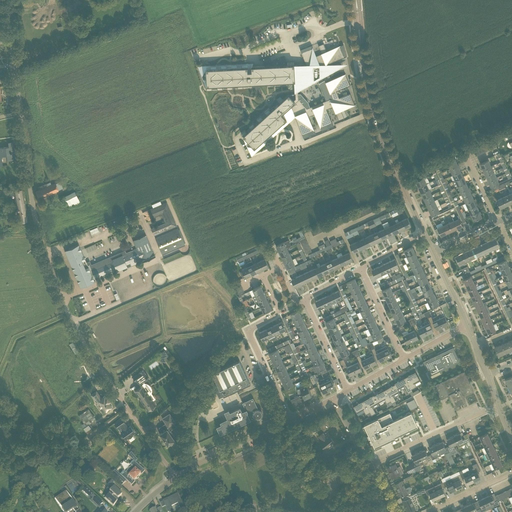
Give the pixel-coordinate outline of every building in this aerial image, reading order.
[(215,65),(216,69),(210,69),(210,65),(205,66),(205,69),(205,77),(207,77),(207,78),(205,79),(206,86),(206,90),(211,89),(211,86),(216,86),(217,89),(222,89),(222,85),(227,85),(227,89),(233,88),(232,85),(238,84),(238,88),(243,88),(243,84),(295,81),(295,94),(291,94),(289,95),(271,111),(269,108),(265,112),(267,114),(263,118),(261,115),(257,119),(259,121),(255,125),(253,122),(249,126),(251,128),(247,132),(245,129),(241,133),(243,136),(248,141),(250,140),(251,141),(249,143),(254,148),(255,148),(257,151),(261,147),(259,145),(262,141),(265,144),(269,140),(267,137),(270,134),(273,137),(277,133),(274,130),(293,113),(302,135),(304,138),(315,134),(314,130),(308,116),(315,114),(320,127),(322,131),(333,126),(332,123),(326,109),(333,106),(339,120),(344,118),(344,117),(341,110),(344,109),(355,105),(355,104),(353,100),(350,93),(339,97),(336,91),(350,85),(347,78),(345,74),(331,80),(329,74),(332,72),(329,66),(327,66),(326,65),(345,57),(347,56),(345,50),(343,44),(340,46),(327,51),(324,44),(323,43),(318,45),(321,54),(316,56),(312,47),(312,45),(300,50),(301,52),(306,65),(305,65),(299,67),(298,65),(294,65),(294,64),(251,67),(250,65),(248,65),(247,65),(247,67),(242,67),(242,64),(237,64),(237,67),(231,68),(231,64),(226,65),(226,68),(221,68),(221,65),(215,65)] [(11,147),(6,147),(0,147),(0,166),(3,166),(2,157),(7,156),(8,160),(15,159),(14,152),(11,153),(11,150),(11,147)] [(452,161),(450,157),(443,160),(444,164),(447,163),(449,169),(458,165),(455,159),(452,161)] [(491,166),(488,160),(480,164),(483,170),(491,166)] [(438,167),(436,163),(434,164),(438,174),(440,173),(442,172),(440,168),(439,169),(438,167)] [(449,169),(452,175),(460,171),(458,165),(449,169)] [(485,175),(493,172),(496,170),(493,165),(491,166),(483,170),(485,175)] [(460,171),(452,175),(455,180),(463,177),(460,171)] [(496,177),(493,172),(485,175),(488,181),(496,177)] [(418,187),(426,183),(423,177),(415,181),(418,187)] [(463,177),(455,180),(452,181),(455,187),(457,186),(466,183),(463,177)] [(499,183),(496,177),(488,181),(491,187),(499,183)] [(431,188),(429,182),(426,183),(418,187),(421,193),(429,189),(431,188)] [(39,190),(35,191),(38,199),(43,197),(58,190),(55,183),(48,186),(46,183),(37,187),(39,190)] [(460,192),(468,188),(466,183),(457,186),(460,192)] [(463,197),(471,194),(468,188),(460,192),(458,193),(459,195),(461,195),(463,197)] [(13,190),(9,191),(10,196),(14,195),(17,209),(16,210),(16,211),(17,211),(19,222),(23,221),(28,221),(26,209),(22,189),(17,190),(13,190)] [(431,195),(429,189),(421,193),(423,198),(431,195)] [(69,208),(80,202),(74,191),(63,197),(69,208)] [(465,203),(473,199),(471,194),(463,197),(465,203)] [(431,195),(423,198),(426,204),(434,200),(431,195)] [(508,195),(502,197),(506,205),(511,203),(508,195)] [(506,205),(502,197),(496,200),(500,208),(506,205)] [(465,203),(463,204),(466,210),(468,209),(476,205),(473,199),(465,203)] [(426,204),(429,210),(437,206),(434,200),(426,204)] [(165,222),(151,228),(154,235),(177,225),(167,202),(161,204),(153,208),(148,210),(151,218),(161,214),(165,222)] [(468,209),(470,215),(471,215),(479,211),(476,205),(468,209)] [(431,216),(439,212),(437,206),(429,210),(431,216)] [(478,220),(478,218),(481,217),(479,211),(471,215),(473,221),(474,220),(475,221),(478,220)] [(457,215),(452,218),(453,221),(457,228),(462,226),(459,218),(457,215)] [(411,226),(407,218),(401,220),(405,229),(411,226)] [(373,219),(367,222),(368,224),(370,228),(376,225),(374,222),(373,219)] [(399,231),(405,229),(401,220),(395,223),(399,231)] [(451,231),(457,228),(453,221),(448,223),(451,231)] [(395,223),(390,226),(394,234),(399,231),(395,223)] [(446,233),(451,231),(448,223),(442,225),(446,233)] [(446,233),(442,225),(437,228),(440,236),(446,233)] [(394,234),(390,226),(384,228),(388,237),(394,234)] [(356,227),(350,230),(351,232),(353,236),(359,233),(357,230),(356,227)] [(177,228),(155,237),(162,254),(185,245),(177,228)] [(384,228),(378,231),(382,239),(388,237),(384,228)] [(378,231),(373,234),(376,242),(382,239),(378,231)] [(126,253),(125,251),(91,265),(90,262),(87,263),(78,244),(69,248),(69,249),(69,248),(71,253),(67,254),(66,253),(66,254),(80,287),(81,287),(85,285),(84,284),(93,281),(93,282),(94,281),(94,279),(95,279),(95,281),(96,281),(103,278),(103,277),(105,276),(105,277),(117,272),(117,271),(127,266),(127,267),(142,261),(142,262),(155,257),(146,234),(132,240),(136,249),(126,253)] [(373,234),(367,236),(371,245),(376,242),(373,234)] [(367,236),(361,239),(365,247),(371,245),(367,236)] [(332,246),(338,244),(337,241),(335,238),(330,241),(331,244),(332,246)] [(495,238),(490,241),(493,248),(499,245),(495,238)] [(361,239),(356,242),(359,250),(365,247),(361,239)] [(284,242),(276,245),(278,251),(287,247),(291,246),(288,240),(284,242)] [(484,243),(487,251),(493,248),(490,241),(484,243)] [(353,253),(359,250),(356,242),(350,244),(353,253)] [(482,253),(487,251),(484,243),(478,246),(482,253)] [(324,244),(318,246),(320,249),(319,249),(321,252),(326,249),(325,247),(324,244)] [(478,246),(473,249),(476,256),(482,253),(478,246)] [(287,247),(278,251),(281,257),(289,253),(287,247)] [(404,251),(407,257),(415,253),(412,247),(404,251)] [(473,249),(467,251),(471,259),(472,261),(477,259),(476,256),(473,249)] [(467,251),(461,254),(465,261),(471,259),(467,251)] [(349,252),(343,255),(346,263),(352,260),(349,252)] [(281,257),(284,263),(292,259),(289,253),(281,257)] [(407,257),(409,262),(418,258),(415,253),(407,257)] [(459,264),(465,261),(461,254),(456,257),(459,264)] [(343,255),(337,257),(341,265),(346,263),(343,255)] [(337,257),(331,260),(335,268),(341,265),(337,257)] [(395,258),(389,261),(393,269),(399,266),(395,258)] [(418,258),(409,262),(412,268),(420,264),(418,258)] [(265,259),(259,261),(263,269),(269,267),(265,259)] [(284,263),(286,268),(294,265),(292,259),(284,263)] [(331,260),(326,263),(329,271),(335,268),(331,260)] [(500,269),(508,265),(505,260),(497,263),(500,269)] [(251,275),(257,272),(253,264),(252,261),(246,264),(247,267),(251,275)] [(253,264),(257,272),(263,269),(259,261),(253,264)] [(383,264),(387,272),(393,269),(389,261),(383,264)] [(320,265),(324,273),(329,271),(326,263),(320,265)] [(378,266),(381,274),(387,272),(383,264),(378,266)] [(420,264),(412,268),(415,274),(423,270),(420,264)] [(314,268),(318,276),(324,273),(320,265),(314,268)] [(508,265),(500,269),(503,275),(511,271),(508,265)] [(372,269),(375,277),(381,274),(378,266),(372,269)] [(243,272),(245,277),(245,278),(251,275),(247,267),(242,270),(243,272)] [(309,271),(312,279),(318,276),(314,268),(309,271)] [(415,274),(412,275),(415,281),(417,279),(426,276),(423,270),(415,274)] [(306,281),(312,279),(309,271),(303,273),(306,281)] [(503,275),(505,281),(511,277),(511,273),(511,271),(503,275)] [(301,284),(306,281),(303,273),(297,276),(301,284)] [(297,276),(291,279),(295,287),(301,284),(297,276)] [(417,279),(420,285),(428,281),(426,276),(417,279)] [(463,279),(465,285),(473,281),(470,276),(468,277),(465,278),(463,279)] [(350,288),(358,284),(355,279),(347,282),(350,288)] [(423,291),(431,287),(428,281),(420,285),(417,286),(419,292),(423,291)] [(473,281),(465,285),(468,290),(475,287),(473,281)] [(350,288),(352,294),(360,290),(358,284),(350,288)] [(382,290),(384,296),(392,292),(395,291),(392,285),(382,290)] [(253,289),(255,295),(263,291),(261,286),(253,289)] [(431,287),(423,291),(425,297),(434,293),(431,287)] [(475,287),(468,290),(470,296),(478,292),(475,287)] [(332,292),(336,301),(342,298),(338,290),(332,292)] [(352,294),(355,300),(363,296),(360,290),(352,294)] [(263,291),(255,295),(253,297),(255,302),(258,301),(266,297),(263,291)] [(327,295),(330,303),(336,301),(332,292),(327,295)] [(395,298),(392,292),(384,296),(387,302),(395,298)] [(470,296),(473,301),(480,298),(478,292),(470,296)] [(434,293),(425,297),(428,302),(436,298),(434,293)] [(330,303),(327,295),(321,298),(325,306),(330,303)] [(358,305),(366,302),(363,296),(355,300),(358,305)] [(266,297),(258,301),(261,307),(269,303),(266,297)] [(319,309),(325,306),(321,298),(315,301),(319,309)] [(387,302),(390,307),(398,304),(400,303),(399,300),(397,301),(395,298),(387,302)] [(427,309),(430,308),(431,308),(439,304),(436,298),(428,302),(425,303),(427,309)] [(475,306),(483,303),(480,298),(473,301),(475,306)] [(360,311),(368,307),(366,302),(358,305),(360,311)] [(478,312),(488,307),(485,302),(483,303),(475,306),(478,312)] [(271,309),(269,303),(261,307),(263,313),(271,309)] [(398,304),(390,307),(392,313),(400,309),(398,304)] [(363,317),(371,313),(368,307),(360,311),(363,317)] [(480,317),(488,314),(490,312),(488,307),(478,312),(480,317)] [(403,315),(400,309),(392,313),(395,319),(403,315)] [(298,310),(290,314),(293,320),(301,316),(298,310)] [(439,311),(436,313),(437,315),(439,318),(442,326),(448,324),(444,316),(442,317),(439,311)] [(363,317),(366,322),(374,319),(371,313),(363,317)] [(483,322),(490,319),(488,314),(480,317),(483,322)] [(406,321),(403,315),(395,319),(398,325),(404,322),(406,321)] [(417,323),(415,319),(420,317),(419,315),(418,315),(415,316),(414,317),(411,319),(414,324),(417,323)] [(442,326),(439,318),(437,315),(432,318),(432,320),(433,321),(437,329),(442,326)] [(296,325),(304,322),(301,316),(293,320),(296,325)] [(333,318),(325,322),(328,328),(336,324),(333,318)] [(366,322),(369,328),(377,324),(374,319),(366,322)] [(493,324),(490,319),(483,322),(485,328),(493,324)] [(282,321),(276,324),(280,332),(286,329),(282,321)] [(428,321),(423,323),(427,333),(433,331),(429,323),(428,321)] [(298,331),(306,327),(304,322),(296,325),(298,331)] [(422,336),(427,333),(423,323),(417,326),(418,328),(422,336)] [(496,323),(493,324),(485,328),(488,333),(498,329),(496,323)] [(276,324),(270,327),(274,335),(280,332),(276,324)] [(336,324),(328,328),(331,333),(339,330),(336,324)] [(369,328),(371,334),(379,330),(377,324),(369,328)] [(270,327),(264,329),(268,337),(274,335),(270,327)] [(306,327),(298,331),(301,337),(309,333),(306,327)] [(262,340),(263,340),(268,337),(264,329),(258,332),(262,340)] [(339,330),(331,333),(333,339),(342,335),(339,330)] [(379,330),(371,334),(374,340),(382,336),(379,330)] [(409,332),(412,340),(418,338),(414,330),(409,332)] [(407,343),(412,340),(409,332),(403,335),(407,343)] [(309,333),(301,337),(304,343),(312,339),(309,333)] [(344,341),(342,335),(333,339),(336,345),(344,341)] [(511,335),(511,336),(511,339),(507,341),(506,338),(505,339),(506,342),(501,344),(500,341),(498,342),(500,345),(495,347),(498,356),(511,349),(511,335)] [(315,344),(312,339),(304,343),(306,348),(315,344)] [(339,351),(347,347),(344,341),(336,345),(339,351)] [(309,354),(317,350),(315,344),(306,348),(307,348),(303,350),(304,352),(308,351),(309,354)] [(386,345),(381,348),(382,350),(386,358),(391,356),(388,348),(387,348),(386,345)] [(347,347),(339,351),(342,356),(347,354),(350,353),(349,350),(351,349),(349,346),(347,347)] [(376,352),(376,353),(380,361),(386,358),(382,350),(381,348),(376,350),(376,352)] [(424,361),(425,365),(430,375),(460,361),(453,348),(424,361)] [(269,353),(271,359),(280,355),(277,349),(269,353)] [(312,360),(320,356),(317,350),(309,354),(312,360)] [(367,356),(366,356),(367,357),(371,365),(373,365),(376,364),(375,363),(377,363),(375,358),(373,354),(372,354),(371,353),(369,353),(370,354),(367,356)] [(271,359),(274,365),(282,361),(280,355),(271,359)] [(361,357),(361,360),(365,368),(371,365),(366,356),(367,356),(366,355),(361,357)] [(312,360),(315,365),(323,362),(320,356),(312,360)] [(239,360),(234,362),(213,373),(224,397),(250,385),(239,360)] [(274,365),(277,371),(285,367),(282,361),(274,365)] [(326,367),(323,362),(315,365),(317,371),(326,367)] [(358,362),(352,364),(356,372),(362,370),(358,362)] [(350,375),(356,372),(352,364),(347,367),(350,375)] [(277,371),(279,376),(288,372),(285,367),(277,371)] [(143,382),(149,378),(146,375),(142,370),(139,372),(139,373),(132,378),(135,381),(139,386),(140,387),(134,391),(148,411),(150,409),(151,410),(154,408),(153,407),(156,405),(152,400),(155,399),(143,382)] [(449,395),(452,402),(454,407),(465,402),(463,396),(473,392),(464,371),(434,385),(441,399),(449,395)] [(288,372),(279,376),(282,382),(290,378),(288,372)] [(415,372),(405,378),(411,389),(412,389),(417,386),(415,383),(419,380),(420,380),(415,372)] [(331,379),(329,375),(324,378),(325,382),(329,390),(335,387),(331,379)] [(293,384),(290,378),(282,382),(285,388),(293,384)] [(324,378),(320,380),(321,381),(318,382),(319,385),(320,384),(321,388),(324,393),(329,390),(325,382),(324,378)] [(405,378),(394,384),(395,384),(397,389),(398,389),(403,385),(405,388),(408,393),(410,393),(412,396),(414,395),(413,392),(413,391),(412,389),(411,389),(405,378)] [(309,398),(310,397),(310,396),(311,395),(309,389),(313,387),(310,381),(305,383),(306,385),(300,388),(300,389),(297,389),(298,393),(300,393),(300,395),(295,398),(291,400),(294,407),(310,399),(309,398)] [(395,384),(384,390),(392,404),(394,406),(397,404),(395,402),(396,401),(394,397),(393,395),(399,391),(398,389),(397,389),(395,384)] [(374,395),(374,396),(378,403),(384,399),(387,403),(388,403),(390,406),(392,404),(384,390),(374,395)] [(96,391),(91,394),(97,404),(96,404),(99,409),(102,407),(105,411),(111,407),(108,402),(109,402),(106,397),(105,398),(104,396),(101,398),(96,391)] [(374,395),(363,401),(372,415),(376,413),(373,409),(372,406),(378,403),(374,396),(374,395)] [(262,414),(262,413),(262,412),(261,412),(260,411),(260,410),(259,410),(253,398),(242,403),(246,410),(242,411),(240,407),(230,412),(229,410),(224,412),(226,414),(227,418),(220,422),(221,424),(216,427),(219,433),(220,435),(251,420),(251,421),(257,418),(258,418),(259,418),(260,418),(260,417),(261,417),(261,416),(262,415),(262,414)] [(414,399),(407,403),(410,410),(412,409),(417,407),(414,399)] [(363,401),(353,407),(356,413),(363,409),(364,412),(366,415),(367,414),(369,417),(372,416),(371,415),(372,415),(363,401)] [(88,409),(78,416),(86,425),(88,424),(95,418),(88,409)] [(390,413),(364,425),(364,426),(366,429),(369,435),(370,438),(371,440),(373,443),(375,447),(375,448),(381,445),(384,443),(391,440),(394,438),(396,438),(395,437),(399,435),(402,433),(406,432),(409,430),(418,426),(417,425),(416,422),(411,412),(410,413),(407,414),(403,416),(399,418),(393,421),(390,413)] [(20,418),(16,414),(12,418),(16,422),(20,418)] [(175,422),(169,414),(162,419),(168,427),(175,422)] [(438,426),(441,425),(437,416),(432,418),(434,423),(436,422),(438,426)] [(125,440),(130,435),(134,433),(130,426),(128,428),(121,419),(114,424),(117,429),(120,427),(122,431),(120,433),(125,440)] [(315,424),(304,430),(307,438),(312,435),(311,432),(318,429),(315,424)] [(168,431),(166,429),(159,434),(162,438),(164,441),(167,445),(170,443),(171,445),(174,442),(173,441),(174,440),(172,437),(174,435),(170,430),(168,431)] [(322,433),(319,436),(323,441),(321,444),(325,449),(328,447),(329,448),(331,446),(331,445),(334,442),(328,434),(325,436),(322,433)] [(464,445),(467,443),(468,445),(470,445),(469,441),(470,440),(467,434),(463,435),(465,438),(462,440),(459,433),(453,436),(456,443),(458,448),(464,445)] [(479,437),(481,441),(482,442),(490,438),(487,433),(479,437)] [(450,445),(448,447),(450,451),(452,450),(455,449),(453,445),(456,443),(453,436),(447,439),(450,445)] [(484,447),(492,444),(490,438),(482,442),(484,447)] [(442,442),(436,445),(439,451),(441,455),(444,453),(444,454),(445,454),(448,461),(453,459),(451,454),(450,451),(448,447),(445,448),(442,442)] [(482,448),(484,454),(495,449),(492,444),(484,447),(482,448)] [(441,455),(439,451),(436,445),(430,447),(433,453),(430,455),(432,459),(438,457),(437,456),(441,455)] [(495,449),(484,454),(487,459),(489,458),(497,454),(495,449)] [(425,450),(418,453),(424,464),(429,461),(431,464),(434,463),(432,460),(432,459),(430,455),(427,456),(425,450)] [(320,456),(318,452),(314,454),(318,462),(328,457),(326,453),(320,456)] [(120,475),(121,475),(121,476),(115,470),(112,473),(118,479),(120,480),(123,484),(126,481),(131,485),(134,482),(134,481),(140,474),(144,470),(135,463),(137,460),(131,453),(128,456),(133,461),(130,465),(131,466),(129,468),(128,468),(127,470),(127,471),(125,473),(124,471),(120,475)] [(424,464),(418,453),(412,455),(415,462),(412,463),(413,463),(415,470),(416,472),(420,470),(419,466),(424,464)] [(499,460),(497,454),(489,458),(492,463),(499,460)] [(492,463),(493,465),(495,469),(502,465),(499,460),(492,463)] [(410,473),(412,472),(415,470),(413,463),(406,467),(409,473),(410,473)] [(469,470),(474,481),(480,478),(478,472),(480,471),(477,463),(472,465),(474,468),(469,470)] [(392,478),(396,476),(402,473),(399,467),(396,468),(395,464),(387,468),(392,478)] [(460,474),(463,479),(465,478),(468,484),(474,481),(469,470),(463,473),(462,470),(459,472),(460,474)] [(451,478),(456,489),(463,486),(460,480),(463,479),(460,474),(455,477),(451,478)] [(447,480),(443,482),(445,487),(448,486),(450,492),(456,489),(451,478),(447,480)] [(84,486),(77,479),(74,481),(81,488),(84,486)] [(122,489),(118,486),(111,479),(107,485),(111,489),(109,492),(110,493),(104,499),(109,503),(113,506),(118,500),(117,500),(120,496),(120,495),(120,494),(117,491),(120,488),(122,489)] [(411,494),(411,493),(410,491),(411,491),(411,490),(411,489),(411,488),(410,487),(409,487),(408,487),(405,488),(402,481),(395,484),(399,491),(398,491),(400,496),(407,493),(409,496),(411,494)] [(434,486),(439,497),(445,495),(442,489),(445,487),(443,482),(434,486)] [(433,500),(439,497),(434,486),(425,490),(427,496),(430,494),(433,500)] [(86,487),(82,491),(90,498),(94,494),(86,487)] [(500,502),(503,501),(502,499),(511,494),(511,489),(511,488),(495,496),(498,501),(499,503),(499,502),(500,502)] [(55,499),(62,510),(63,511),(68,511),(73,509),(74,511),(79,511),(66,492),(55,499)] [(412,511),(412,510),(415,509),(417,509),(418,507),(415,501),(416,501),(414,497),(417,495),(416,492),(411,494),(409,496),(410,498),(402,501),(407,511),(410,511),(412,511)] [(494,493),(485,498),(488,505),(491,503),(493,507),(500,503),(499,502),(499,503),(498,501),(495,496),(494,493)] [(163,501),(165,506),(165,507),(166,507),(167,508),(166,509),(167,511),(168,511),(169,511),(173,511),(171,506),(177,503),(181,510),(184,509),(177,494),(174,496),(174,495),(168,498),(168,499),(164,502),(163,501)] [(96,498),(92,501),(98,507),(99,507),(100,505),(102,503),(96,497),(96,498)] [(476,502),(480,511),(481,511),(487,510),(485,506),(488,505),(485,498),(476,502)] [(480,511),(476,502),(467,506),(470,511),(472,511),(473,511),(480,511)]
